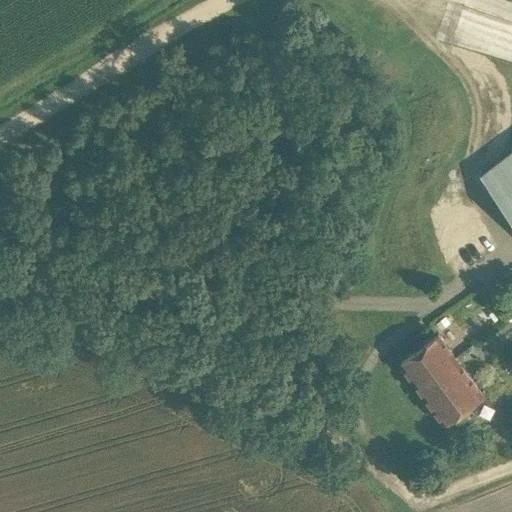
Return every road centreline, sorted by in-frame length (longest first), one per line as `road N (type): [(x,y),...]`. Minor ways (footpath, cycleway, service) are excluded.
road 1 (track): [(0,278),(362,451),(419,494),(511,469)]
road 2 (track): [(421,304),(142,291),(34,295)]
road 3 (track): [(223,0),(0,132)]
road 4 (track): [(425,316),(364,372),(355,408),(362,451)]
